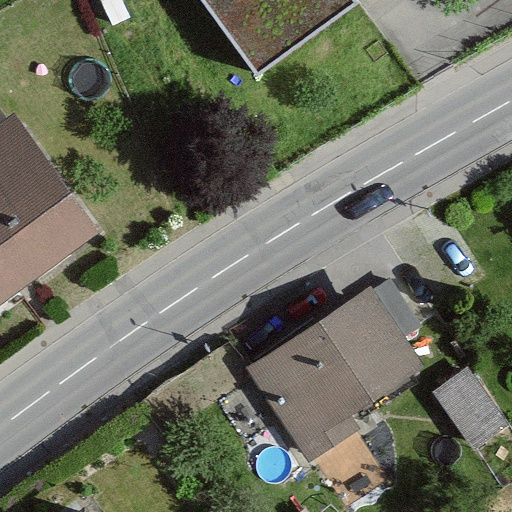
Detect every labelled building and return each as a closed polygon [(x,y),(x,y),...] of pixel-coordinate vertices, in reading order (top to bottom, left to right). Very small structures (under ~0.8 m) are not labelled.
[(360,0),(217,0),(267,67),(360,0)] [(0,297),(95,224),(0,102),(0,297)] [(374,286),(250,373),(308,454),(432,367),(374,286)] [(511,431),(479,371),(439,392),(498,500),(511,493),(511,431)] [(97,511),(89,501),(74,511),(97,511)]
